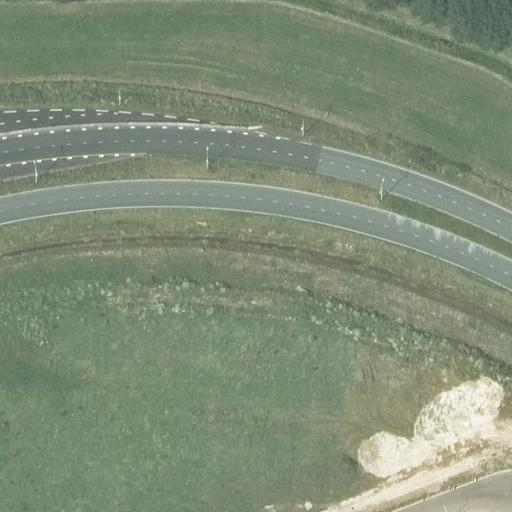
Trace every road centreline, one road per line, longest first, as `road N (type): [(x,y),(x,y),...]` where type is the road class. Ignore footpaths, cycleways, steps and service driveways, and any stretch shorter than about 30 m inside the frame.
road 1 (secondary): [(511,229),(431,192),(310,158),(196,142),(64,145),(0,156)]
road 2 (secondary): [(0,212),(88,196),(191,193),(291,203),(420,235),(511,275)]
